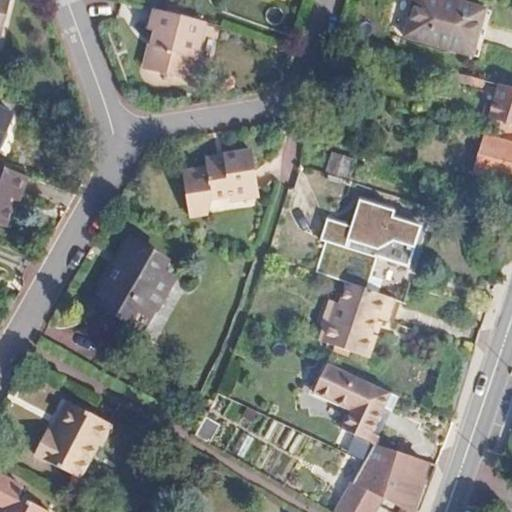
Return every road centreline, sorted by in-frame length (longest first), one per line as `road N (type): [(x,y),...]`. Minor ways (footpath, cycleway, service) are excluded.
road 1 (residential): [(326,0),(274,105),(108,135)]
road 2 (residential): [(108,135),(101,184),(0,367)]
road 3 (primary): [(511,332),(451,511)]
road 4 (residential): [(64,0),(108,135)]
